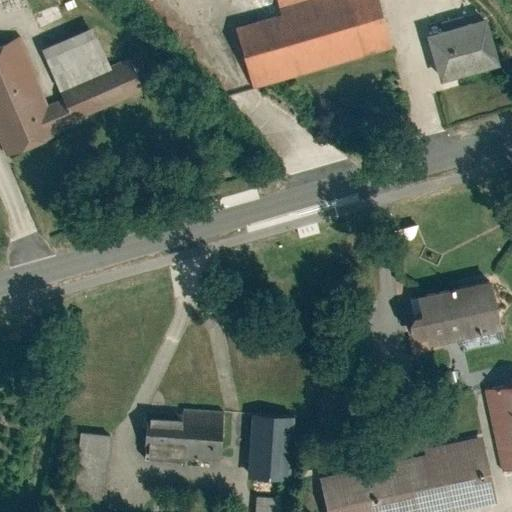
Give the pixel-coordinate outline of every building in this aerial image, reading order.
[(259,84),(391,47),(377,0),(318,0),(283,10),(241,22),(259,84)] [(280,0),(283,10),(318,0),(280,0)] [(434,33),(447,80),(509,62),(496,15),(434,33)] [(47,47),(64,85),(116,62),(100,24),(47,47)] [(0,43),(0,126),(11,153),(80,123),(69,95),(54,102),(24,33),(0,43)] [(69,95),(80,123),(150,92),(134,54),(116,62),(64,85),(69,95)] [(431,337),(502,324),(494,279),(422,292),(431,337)] [(511,382),(486,389),(506,473),(511,471),(511,382)] [(224,442),(225,407),(154,404),(152,451),(223,454),(224,442)] [(253,444),(255,409),(225,407),(224,442),(253,444)] [(252,474),(299,476),(302,411),(255,409),(253,444),(252,474)] [(75,494),(104,497),(110,433),(81,430),(75,494)] [(323,477),(330,511),(447,511),(495,501),(482,441),(323,477)] [(281,511),(283,497),(257,494),(255,511),(281,511)]
